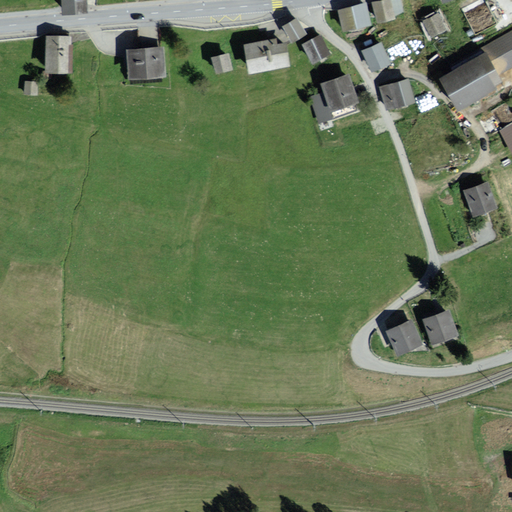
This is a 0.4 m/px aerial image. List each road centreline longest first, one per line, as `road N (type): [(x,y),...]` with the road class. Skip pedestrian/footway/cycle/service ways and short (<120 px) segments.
road 1 (residential): [(511,356),(455,371),(363,358),(367,331),(432,267),(429,236),(369,81),(314,21),(307,0)]
road 2 (primary): [(268,4),(0,26)]
